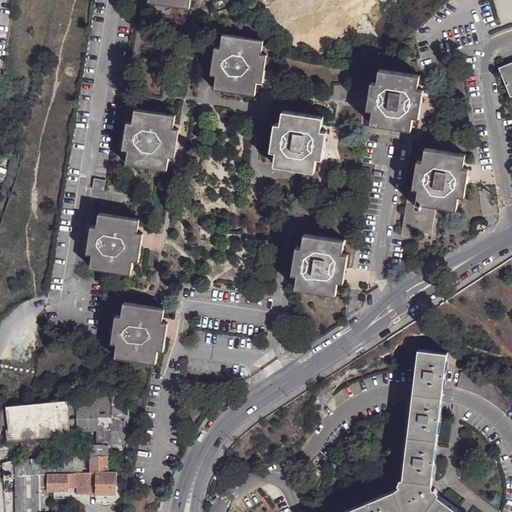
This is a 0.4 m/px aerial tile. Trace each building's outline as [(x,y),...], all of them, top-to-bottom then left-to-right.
[(216,87),(256,94),(259,80),(265,81),(269,54),(264,53),(266,39),(225,33),(223,46),(218,45),(214,72),(218,73),(216,87)] [(511,63),(500,69),(511,98),(511,63)] [(370,110),(375,111),(373,124),(413,131),(414,117),(420,118),(425,90),(420,89),(422,75),(382,69),(380,83),(374,82),(370,110)] [(176,127),(178,113),(137,106),(135,120),(131,120),(126,148),(131,148),(129,162),(169,168),(171,155),(176,155),(181,127),(176,127)] [(329,131),(325,130),(327,116),(285,110),(284,124),(278,123),(274,151),(278,152),(277,166),(318,172),(320,158),(325,159),(329,131)] [(468,156),(427,149),(425,163),(419,162),(416,191),(420,191),(420,196),(410,194),(403,237),(414,238),(415,234),(433,236),(438,208),(459,211),(461,197),(467,198),(472,170),(466,169),(468,156)] [(92,226),(88,253),(93,254),(92,267),(132,273),(134,261),(140,261),(143,234),(138,233),(140,218),(100,212),(98,226),(92,226)] [(307,235),(305,249),(300,248),(296,276),(300,277),(299,291),(339,297),(341,283),(347,284),(352,256),(346,256),(348,242),(307,235)] [(162,320),(163,308),(123,301),(120,315),(115,314),(111,342),(116,343),(114,354),(129,356),(156,360),(158,349),(163,350),(167,321),(162,320)] [(419,349),(415,382),(444,385),(448,352),(419,349)] [(504,414),(511,405),(511,399),(503,392),(490,384),(475,377),(461,373),(457,388),(466,391),(480,397),(492,404),(504,414)] [(444,385),(415,382),(414,393),(413,402),(441,406),(442,396),(444,385)] [(109,392),(102,393),(102,417),(92,418),(77,418),(77,431),(126,430),(126,416),(122,416),(124,391),(123,387),(109,388),(109,392)] [(102,393),(91,394),(92,418),(102,417),(102,393)] [(91,394),(77,404),(77,418),(92,418),(91,394)] [(77,400),(67,401),(69,431),(77,431),(77,418),(77,404),(77,400)] [(67,401),(7,406),(8,419),(10,435),(69,433),(69,431),(67,401)] [(431,482),(441,406),(413,402),(403,478),(431,482)] [(0,431),(8,419),(7,406),(0,416),(0,431)] [(100,447),(109,447),(125,447),(126,430),(77,431),(77,446),(91,445),(91,444),(100,443),(100,447)] [(91,445),(91,455),(109,455),(109,447),(100,447),(100,443),(91,444),(91,445)] [(91,455),(91,466),(91,474),(108,474),(109,455),(91,455)] [(116,497),(117,474),(108,474),(91,474),(83,474),(83,459),(61,460),(61,475),(48,476),(48,492),(68,492),(68,489),(77,489),(77,495),(116,497)] [(4,480),(13,480),(12,460),(3,462),(4,480)] [(48,476),(61,475),(61,460),(16,460),(16,476),(48,476)] [(16,492),(16,511),(48,511),(48,493),(48,492),(48,476),(16,476),(16,477),(16,492)] [(432,487),(431,482),(403,478),(403,481),(400,485),(396,489),(405,511),(424,511),(439,495),(435,492),(432,487)] [(405,511),(396,489),(342,511),(405,511)] [(461,511),(439,495),(424,511),(461,511)]
